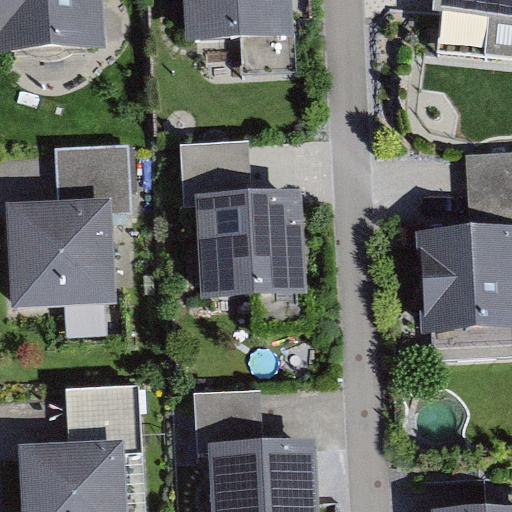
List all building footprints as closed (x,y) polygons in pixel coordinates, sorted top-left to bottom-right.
[(0,0),(0,26),(1,50),(110,45),(108,0),(0,0)] [(294,0),(192,0),(196,45),(297,37),(294,0)] [(511,0),(450,0),(446,33),(511,40),(511,0)] [(259,143),(186,146),(189,215),(211,214),(215,315),(318,311),(314,196),(262,198),(259,143)] [(130,157),(60,159),(62,210),(21,212),(24,312),(119,309),(116,224),(132,224),(130,157)] [(511,164),(466,167),(470,238),(423,241),(429,338),(511,333),(511,164)] [(69,398),(71,456),(33,457),(34,511),(137,511),(134,396),(69,398)] [(205,465),(217,465),(218,511),(330,511),(329,442),(269,443),(268,400),(203,402),(205,465)]
